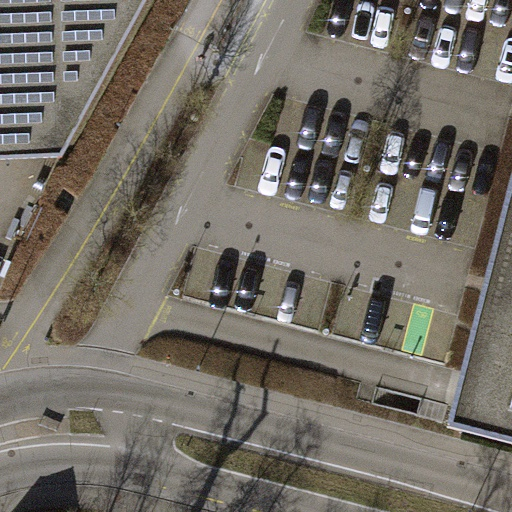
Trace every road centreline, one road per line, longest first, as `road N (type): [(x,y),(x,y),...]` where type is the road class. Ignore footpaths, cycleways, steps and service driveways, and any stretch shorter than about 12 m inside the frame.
road 1 (tertiary): [(511,501),(105,391),(0,408)]
road 2 (tertiary): [(0,473),(80,463),(296,511)]
